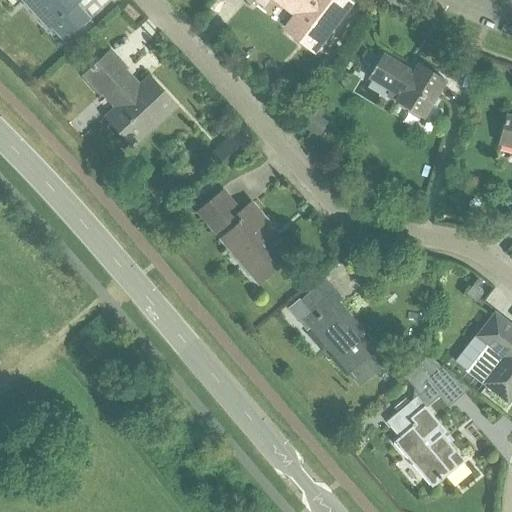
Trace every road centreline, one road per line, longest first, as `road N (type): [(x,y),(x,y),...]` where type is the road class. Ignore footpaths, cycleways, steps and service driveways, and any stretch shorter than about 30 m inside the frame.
road 1 (secondary): [(331,511),(0,134)]
road 2 (residential): [(511,279),(493,264),(343,217),(149,0)]
road 3 (track): [(0,378),(60,349),(110,303)]
